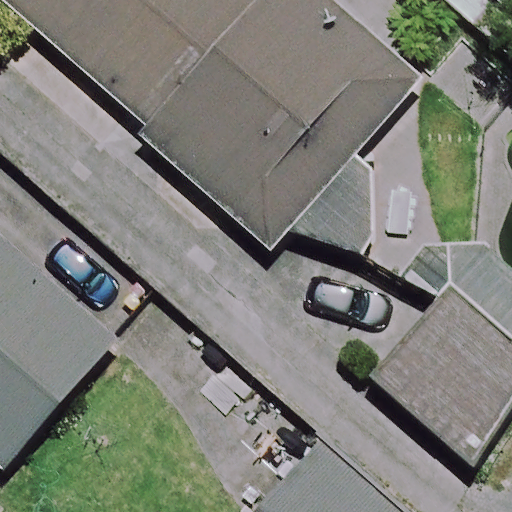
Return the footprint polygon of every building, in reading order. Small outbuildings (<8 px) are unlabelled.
[(271,0),(265,6),(258,0),(6,0),(1,6),(274,260),(312,219),(344,249),(387,203),(352,170),(418,99),(311,0),(271,0)] [(511,0),(437,0),(489,45),(511,18),(511,0)] [(118,342),(0,248),(0,466),(12,476),(118,342)] [(511,416),(511,360),(443,304),(375,389),(471,467),(511,416)] [(375,511),(323,459),(270,511),(375,511)]
